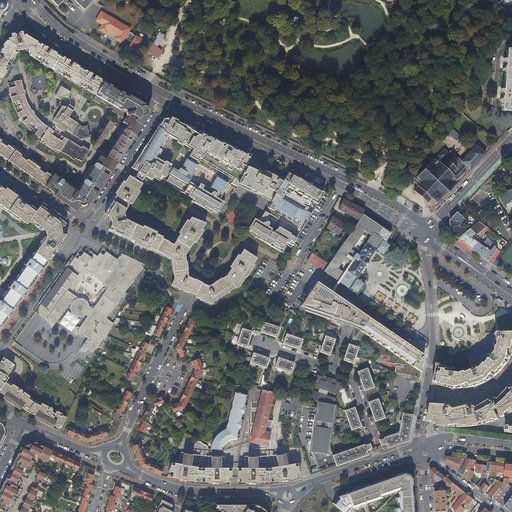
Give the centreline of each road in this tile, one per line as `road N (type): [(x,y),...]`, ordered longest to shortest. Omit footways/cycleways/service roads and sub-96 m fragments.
road 1 (track): [(238,75),(324,97),(366,94),(470,40),(500,15)]
road 2 (track): [(162,57),(192,71),(238,75),(268,120),(295,136),(387,158)]
road 3 (track): [(367,45),(360,69),(337,83),(302,70),(244,19),(167,46)]
road 4 (residential): [(0,167),(84,219),(165,98)]
road 5 (primary): [(357,189),(165,98)]
road 6 (track): [(430,0),(455,45),(466,79),(462,96),(417,143),(387,158)]
road 7 (secondary): [(123,464),(174,489),(278,495)]
road 8 (residential): [(332,368),(357,301),(406,335),(431,335)]
road 9 (residential): [(185,307),(119,447)]
road 10 (secondary): [(429,229),(511,141)]
